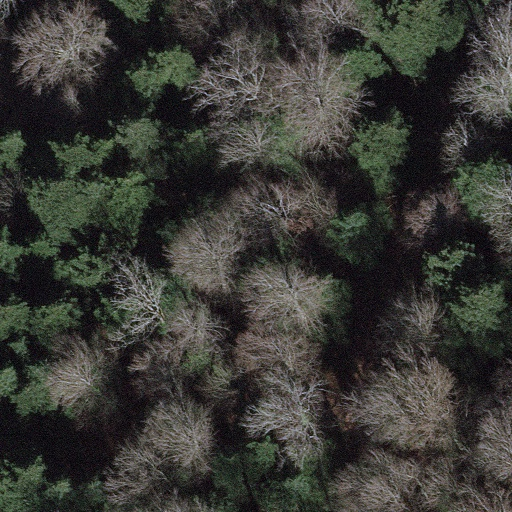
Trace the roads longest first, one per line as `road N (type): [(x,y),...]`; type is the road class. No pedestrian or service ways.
road 1 (track): [(511,0),(420,193),(346,511)]
road 2 (track): [(0,116),(95,0)]
